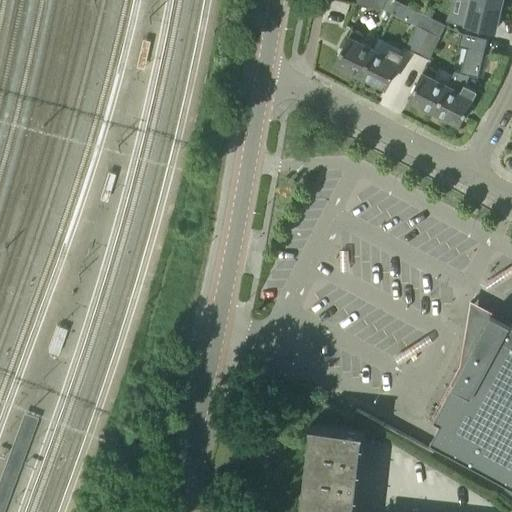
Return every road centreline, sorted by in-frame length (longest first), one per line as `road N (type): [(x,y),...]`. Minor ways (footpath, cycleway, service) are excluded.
road 1 (tertiary): [(178,511),(183,450),(216,328),(263,77)]
road 2 (residential): [(470,177),(263,77)]
